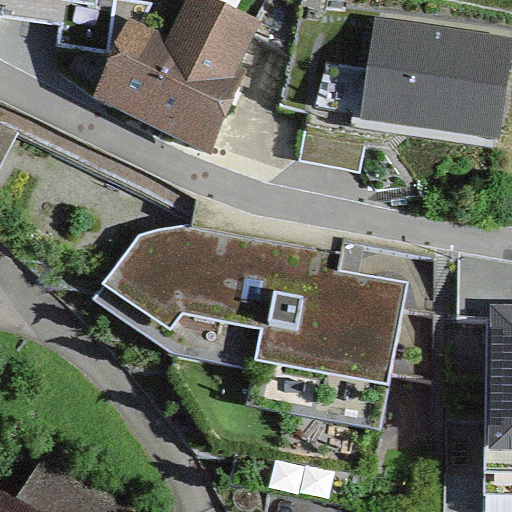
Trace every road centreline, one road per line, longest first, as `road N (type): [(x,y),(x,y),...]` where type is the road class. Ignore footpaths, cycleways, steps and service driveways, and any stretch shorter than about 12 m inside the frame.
road 1 (residential): [(0,90),(234,196),(511,245)]
road 2 (residential): [(11,285),(164,455),(195,511)]
